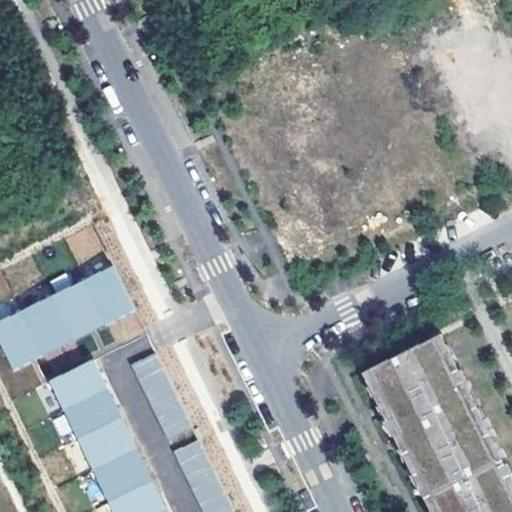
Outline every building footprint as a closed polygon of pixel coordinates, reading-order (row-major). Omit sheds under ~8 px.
[(210,0),(199,5),(215,37),(256,17),(247,0),(210,0)] [(220,49),(236,81),(277,61),(261,29),(220,49)] [(248,105),(263,137),(304,117),(288,85),(248,105)] [(511,104),(506,94),(478,108),(498,149),(511,142),(511,104)] [(465,115),(436,130),(457,170),(485,156),(465,115)] [(269,147),(285,179),(326,159),(310,127),(269,147)] [(422,135),(393,150),(414,191),(442,176),(422,135)] [(378,156),(349,171),(370,212),(399,197),(378,156)] [(323,184),(294,199),(314,239),(343,225),(323,184)] [(114,268),(84,282),(105,326),(135,311),(114,268)] [(84,282),(53,297),(74,340),(105,326),(84,282)] [(53,297),(23,311),(44,355),(74,340),(53,297)] [(0,322),(0,342),(13,370),(44,355),(23,311),(0,322)] [(511,511),(511,477),(442,335),(424,343),(507,511),(511,511)] [(507,511),(424,343),(371,370),(439,511),(507,511)] [(191,428),(155,354),(131,365),(167,440),(191,428)] [(50,382),(64,410),(108,389),(94,361),(50,382)] [(439,511),(371,370),(364,373),(431,511),(439,511)] [(64,410),(78,438),(121,417),(108,389),(64,410)] [(78,438),(94,471),(137,450),(121,417),(78,438)] [(231,511),(197,441),(174,452),(202,511),(231,511)] [(109,502),(152,481),(137,450),(94,471),(109,502)] [(109,502),(113,511),(162,511),(166,510),(152,481),(109,502)]
